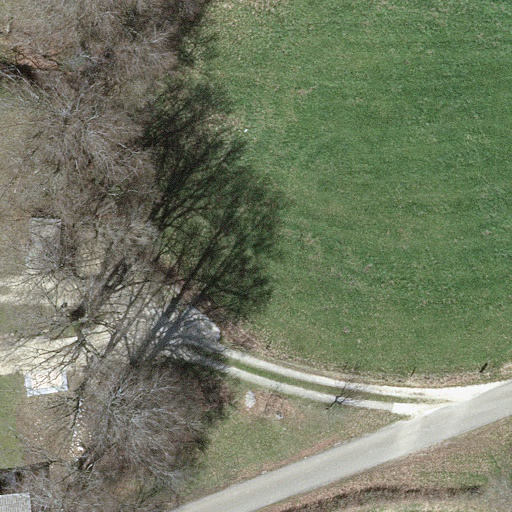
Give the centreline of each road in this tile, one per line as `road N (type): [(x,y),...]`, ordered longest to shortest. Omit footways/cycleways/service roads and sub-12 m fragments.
road 1 (track): [(459,415),(333,392),(155,344),(79,339),(0,358)]
road 2 (track): [(511,396),(210,511)]
road 3 (track): [(0,298),(45,300),(155,344)]
